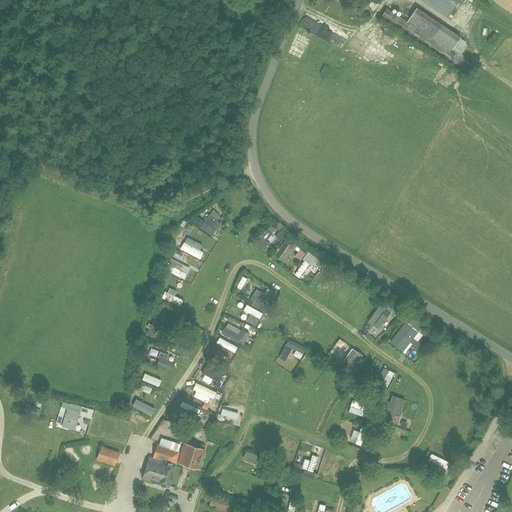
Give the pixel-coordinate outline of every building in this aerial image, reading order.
[(423,0),(448,17),(459,0),(423,0)] [(467,61),(458,56),(465,45),(466,42),(460,38),(461,36),(417,7),(407,23),(387,8),(381,18),(460,73),(461,71),(466,75),(472,65),(467,61)] [(369,57),(374,53),(370,48),(365,52),(369,57)] [(417,59),(421,54),(416,50),(412,55),(417,59)] [(227,213),(233,210),(226,195),(220,197),(227,213)] [(200,218),(196,215),(192,220),(210,233),(219,221),(206,211),(200,218)] [(181,241),(178,246),(193,254),(199,242),(176,231),(173,237),(181,241)] [(283,238),(274,250),(282,256),(291,244),(283,238)] [(298,259),(303,251),(297,247),(291,255),(298,259)] [(302,256),(292,272),(298,276),(307,259),(302,256)] [(182,276),(187,267),(173,260),(168,269),(182,276)] [(309,281),(314,285),(318,280),(322,284),(329,276),(319,268),(309,281)] [(240,274),(233,284),(238,287),(245,277),(240,274)] [(163,281),(158,296),(176,301),(180,286),(163,281)] [(336,297),(343,284),(336,281),(330,294),(336,297)] [(235,298),(233,306),(246,309),(249,297),(239,295),(239,299),(235,298)] [(258,308),(263,303),(257,296),(252,300),(258,308)] [(285,304),(281,310),(286,313),(290,307),(285,304)] [(156,325),(161,328),(166,316),(155,310),(144,332),(151,335),(156,325)] [(379,325),(382,313),(376,311),(372,323),(379,325)] [(290,326),(298,331),(307,318),(299,313),(290,326)] [(399,323),(388,340),(397,346),(408,329),(399,323)] [(233,335),(238,330),(233,326),(228,331),(233,335)] [(261,334),(258,345),(265,347),(268,336),(261,334)] [(173,347),(187,352),(189,347),(175,341),(173,347)] [(293,355),(297,348),(286,341),(278,354),(282,357),(286,351),(293,355)] [(433,341),(430,346),(441,352),(444,347),(433,341)] [(300,374),(310,357),(302,352),(292,370),(300,374)] [(228,372),(232,373),(231,380),(242,382),(244,369),(236,368),(237,362),(230,361),(228,372)] [(137,377),(150,380),(153,368),(140,365),(137,377)] [(313,384),(319,388),(329,369),(322,366),(313,384)] [(386,382),(391,370),(386,368),(380,380),(386,382)] [(195,385),(191,394),(205,399),(209,390),(195,385)] [(243,401),(243,392),(224,391),(224,400),(243,401)] [(148,408),(149,400),(134,397),(132,405),(148,408)] [(68,425),(72,403),(64,401),(60,424),(68,425)] [(219,406),(218,415),(233,418),(235,409),(219,406)] [(397,413),(395,422),(406,425),(409,417),(397,413)] [(92,414),(87,430),(94,433),(99,416),(92,414)] [(348,428),(344,439),(359,443),(362,432),(348,428)] [(289,459),(293,437),(286,435),(285,445),(276,443),(273,456),(289,459)] [(168,447),(159,444),(155,458),(150,456),(143,479),(170,487),(176,465),(175,465),(181,444),(170,441),(168,447)] [(180,463),(200,468),(206,450),(186,444),(180,463)] [(35,463),(43,465),(47,450),(39,448),(35,463)] [(115,465),(119,455),(103,449),(99,459),(115,465)] [(442,470),(446,460),(427,451),(426,454),(416,449),(412,457),(442,470)] [(299,466),(311,469),(315,454),(309,452),(308,458),(302,456),(299,466)] [(326,471),(338,474),(343,459),(330,456),(326,471)] [(97,469),(100,463),(88,458),(86,465),(97,469)] [(102,475),(108,476),(111,465),(106,463),(102,475)] [(102,484),(99,476),(93,479),(90,472),(86,474),(91,488),(102,484)] [(393,502),(409,494),(402,480),(389,487),(393,495),(391,496),(393,502)] [(227,511),(255,511),(257,508),(207,492),(203,505),(227,511)] [(385,507),(380,494),(368,498),(373,511),(385,507)] [(290,511),(294,497),(288,496),(284,511),(290,511)] [(316,503),(313,511),(324,511),(326,506),(316,503)]
